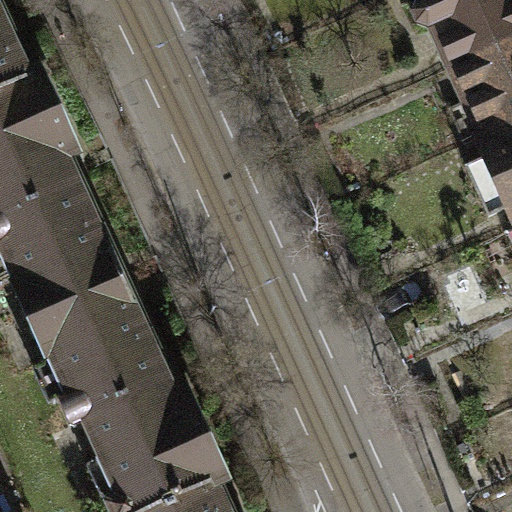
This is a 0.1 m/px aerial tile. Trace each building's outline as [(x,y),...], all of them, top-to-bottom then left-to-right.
[(0,0),(0,91),(38,75),(4,0),(0,0)] [(511,0),(420,0),(415,3),(412,16),(415,24),(425,28),(433,25),(451,65),(511,37),(511,0)] [(511,37),(451,65),(467,101),(448,109),(465,147),(478,141),(511,125),(511,37)] [(0,202),(79,168),(38,75),(0,91),(0,202)] [(511,125),(478,141),(485,158),(465,167),(488,216),(508,207),(511,217),(511,125)] [(0,202),(0,262),(25,318),(126,274),(79,168),(0,202)] [(25,318),(71,424),(172,380),(126,274),(25,318)] [(71,424),(109,511),(150,511),(218,483),(172,380),(71,424)] [(230,511),(218,483),(150,511),(230,511)]
